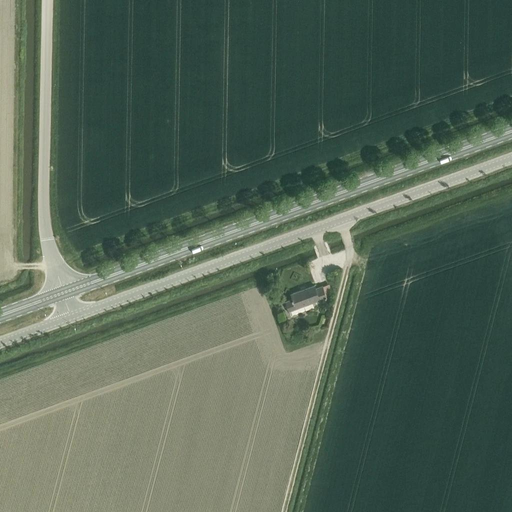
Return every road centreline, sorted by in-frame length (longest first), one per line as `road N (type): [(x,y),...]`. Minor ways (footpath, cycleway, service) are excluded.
road 1 (secondary): [(63,292),(511,131)]
road 2 (unclassified): [(511,158),(72,316)]
road 3 (track): [(284,511),(350,254),(340,220)]
road 4 (unclassified): [(63,292),(43,211),(47,0)]
